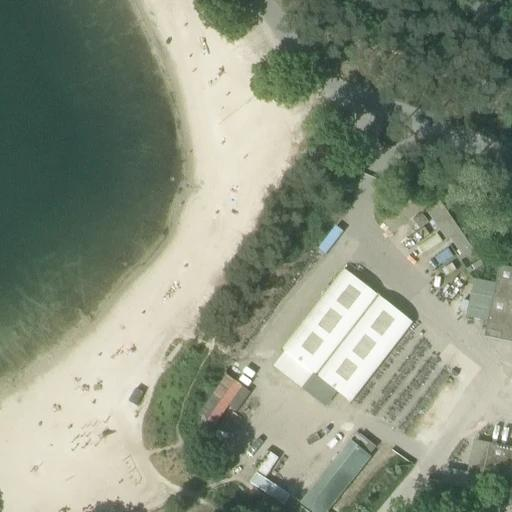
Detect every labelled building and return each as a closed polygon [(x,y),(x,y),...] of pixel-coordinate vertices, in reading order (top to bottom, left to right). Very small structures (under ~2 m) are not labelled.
[(414,221),(419,229),(428,223),(422,215),(414,221)] [(511,269),(499,267),(496,284),(472,279),(464,318),(487,323),(486,331),(511,335),(511,448),(489,444),(483,477),(511,483),(511,269)] [(281,351),(350,404),(412,324),(343,271),(281,351)] [(283,440),(267,458),(259,451),(251,459),(286,491),(295,481),(277,464),(291,447),(283,440)] [(330,465),(352,482),(371,458),(349,441),(330,465)] [(317,483),(297,511),(330,511),(340,498),(317,483)]
